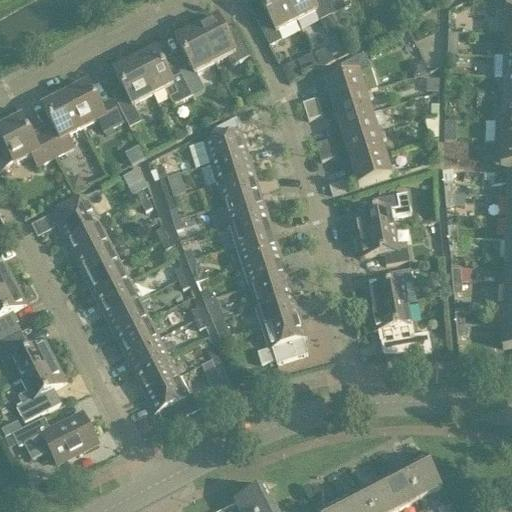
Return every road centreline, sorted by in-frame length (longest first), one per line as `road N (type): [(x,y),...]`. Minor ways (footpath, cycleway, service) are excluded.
road 1 (residential): [(360,405),(281,99),(235,0)]
road 2 (residential): [(150,486),(0,204)]
road 3 (tertiary): [(150,486),(280,422),(360,405)]
road 4 (residential): [(0,97),(197,0)]
road 5 (tertiary): [(360,405),(511,414)]
